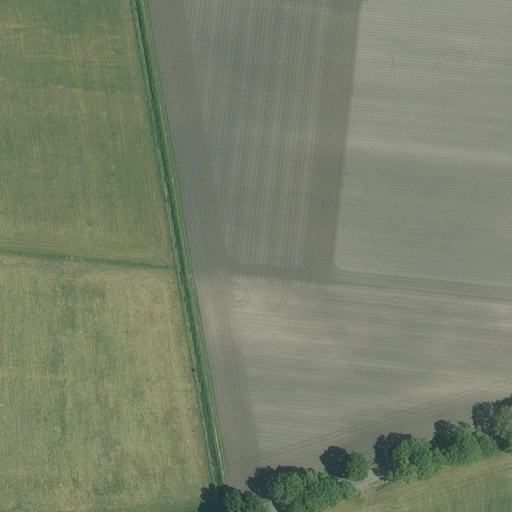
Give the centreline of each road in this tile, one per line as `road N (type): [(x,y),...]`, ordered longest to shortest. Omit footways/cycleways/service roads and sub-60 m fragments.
road 1 (track): [(140,0),(229,511)]
road 2 (tertiary): [(256,511),(511,434)]
